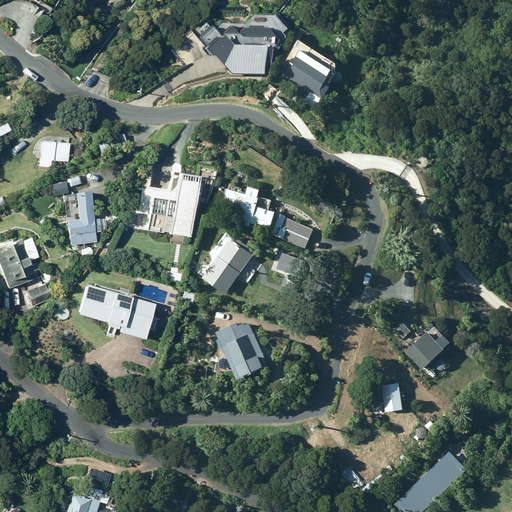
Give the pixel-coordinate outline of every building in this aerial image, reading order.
[(230,77),(264,77),(281,44),(266,30),(241,31),(236,37),(230,29),(218,39),(210,29),(198,40),(230,77)] [(282,73),(324,100),(332,88),(327,85),(335,74),(328,69),(329,67),(304,51),(295,65),(289,61),(282,73)] [(7,123),(0,127),(0,137),(11,131),(7,123)] [(69,163),(70,144),(43,142),(41,167),(51,168),(52,161),(69,163)] [(194,203),(198,178),(180,175),(182,166),(174,164),(169,191),(148,188),(150,174),(145,173),(137,188),(136,188),(132,209),(142,210),(139,228),(153,231),(152,233),(158,234),(158,232),(162,233),(163,231),(171,232),(189,235),(192,220),(194,221),(197,203),(194,203)] [(85,176),(68,176),(69,185),(85,185),(85,176)] [(67,182),(53,183),(53,195),(67,194),(67,182)] [(248,196),(235,192),(228,216),(264,227),(268,216),(261,214),(262,208),(257,207),(262,191),(250,188),(248,196)] [(67,218),(71,246),(97,243),(96,234),(101,233),(100,223),(95,223),(91,192),(75,194),(78,217),(67,218)] [(280,238),(306,249),(315,230),(289,218),(280,238)] [(0,248),(0,267),(8,290),(37,279),(35,271),(39,270),(36,264),(33,265),(31,261),(39,257),(32,238),(23,242),(23,240),(15,243),(16,245),(7,248),(6,246),(0,248)] [(227,295),(255,256),(232,239),(203,279),(227,295)] [(305,261),(284,253),(278,270),(299,277),(305,261)] [(179,279),(168,277),(167,285),(177,286),(179,279)] [(48,283),(26,292),(30,300),(51,291),(48,283)] [(119,333),(145,341),(156,305),(131,298),(130,301),(115,297),(116,293),(99,289),(90,319),(106,324),(120,328),(119,333)] [(181,299),(192,303),(195,294),(184,291),(181,299)] [(414,331),(402,318),(393,326),(404,339),(414,331)] [(167,323),(155,320),(152,332),(164,335),(167,323)] [(92,327),(82,332),(89,346),(99,341),(92,327)] [(224,348),(239,382),(271,367),(255,333),(224,348)] [(440,356),(423,337),(408,352),(425,370),(440,356)] [(115,361),(104,352),(98,360),(108,369),(115,361)] [(382,401),(399,415),(406,406),(389,393),(382,401)] [(432,421),(426,426),(431,433),(437,428),(432,421)] [(369,492),(398,461),(390,453),(395,449),(389,444),(386,447),(372,435),(359,448),(366,455),(349,473),(369,492)] [(413,442),(403,450),(409,457),(418,448),(413,442)] [(403,511),(425,511),(469,470),(452,453),(397,505),(403,511)] [(85,498),(73,494),(67,511),(97,511),(100,503),(106,505),(107,503),(110,504),(114,504),(117,495),(88,486),(85,498)]
